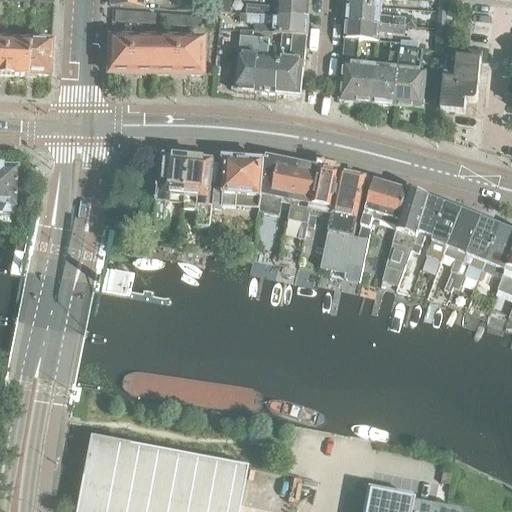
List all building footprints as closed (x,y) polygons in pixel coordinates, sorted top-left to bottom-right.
[(147,0),(163,1),(162,0),(114,0),(114,8),(146,10),(146,0),(147,0)] [(232,0),(223,0),(222,15),(231,15),(232,0)] [(348,0),(348,8),(383,11),(384,2),(409,4),(409,0),(348,0)] [(449,16),(450,0),(440,0),(440,16),(449,16)] [(309,21),(310,4),(277,2),(276,10),(247,7),(246,16),(309,21)] [(20,20),(20,9),(12,8),(12,19),(20,20)] [(383,11),(348,8),(347,25),(406,30),(406,27),(407,20),(382,18),(383,11)] [(28,20),(29,9),(20,9),(20,20),(28,20)] [(36,20),(37,9),(29,9),(28,20),(36,20)] [(44,21),(45,10),(37,9),(36,20),(44,21)] [(136,25),(137,15),(117,13),(116,24),(136,25)] [(156,27),(157,16),(137,15),(136,25),(156,27)] [(181,29),(182,18),(162,16),(162,27),(181,29)] [(308,38),(309,21),(246,16),(246,17),(242,16),(241,25),(275,27),(274,35),(283,36),(308,38)] [(448,33),(449,22),(449,16),(440,16),(439,16),(438,32),(447,33),(448,33)] [(415,28),(416,22),(412,18),(407,17),(407,20),(406,27),(415,28)] [(201,30),(202,19),(182,18),(181,29),(201,30)] [(406,30),(347,25),(345,42),(361,43),(361,42),(380,44),(381,36),(405,38),(406,30)] [(447,33),(438,32),(436,50),(446,51),(447,33)] [(255,94),(259,34),(241,33),(239,55),(237,55),(233,92),(255,94)] [(452,52),(454,34),(448,33),(447,33),(446,51),(452,52)] [(278,97),(282,58),(269,57),(270,41),(266,41),(266,35),(259,34),(255,94),(278,97)] [(302,99),(307,46),(308,38),(283,36),(282,58),(278,97),(302,99)] [(134,76),(135,40),(111,40),(111,76),(134,76)] [(158,41),(135,40),(134,76),(158,77),(158,41)] [(182,41),(158,41),(158,77),(181,77),(182,41)] [(205,42),(182,41),(181,77),(205,78),(205,42)] [(6,42),(4,78),(27,79),(28,43),(6,42)] [(375,106),(378,68),(359,66),(361,43),(345,42),(339,103),(375,106)] [(51,44),(28,43),(27,79),(36,79),(36,78),(49,78),(51,44)] [(389,69),(378,68),(375,106),(396,108),(400,52),(401,52),(402,46),(392,45),(389,69)] [(425,54),(401,52),(400,52),(396,108),(424,111),(428,73),(423,73),(425,54)] [(483,54),(465,52),(456,52),(455,60),(446,59),(442,114),(466,116),(467,104),(474,105),(475,105),(476,105),(477,104),(478,103),(478,102),(478,101),(483,54)] [(186,208),(190,156),(178,156),(175,159),(165,158),(162,188),(159,187),(155,221),(164,222),(166,206),(186,208)] [(190,156),(186,208),(185,212),(199,214),(197,229),(211,231),(213,212),(218,173),(219,165),(214,165),(214,163),(205,162),(204,162),(202,159),(190,156)] [(218,173),(213,212),(222,213),(223,208),(261,212),(262,197),(265,164),(240,162),(240,160),(238,158),(230,158),(228,159),(228,161),(225,161),(225,162),(219,162),(219,165),(218,173)] [(262,197),(261,212),(260,214),(280,219),(283,206),(292,208),(300,167),(266,160),(265,164),(262,197)] [(0,213),(13,215),(14,208),(15,208),(16,197),(23,197),(25,173),(23,173),(23,175),(17,175),(18,170),(18,168),(0,167),(0,213)] [(288,228),(297,229),(295,235),(301,236),(299,247),(304,249),(308,229),(310,230),(312,220),(310,220),(320,171),(300,167),(292,208),(288,228)] [(332,223),(341,176),(320,171),(310,220),(312,220),(310,230),(317,231),(319,220),(332,223)] [(341,176),(332,223),(322,271),(347,277),(355,240),(354,240),(367,181),(341,176)] [(396,237),(409,193),(375,184),(371,198),(362,229),(360,241),(370,243),(372,232),(371,232),(374,221),(384,225),(382,232),(396,237)] [(417,244),(429,201),(409,193),(396,237),(386,274),(383,284),(399,289),(406,272),(412,256),(416,247),(417,244)] [(446,208),(429,201),(417,244),(416,247),(423,249),(427,237),(434,240),(446,208)] [(446,258),(462,214),(446,208),(434,240),(442,244),(427,282),(435,286),(446,258)] [(454,290),(481,222),(462,214),(446,258),(457,263),(445,291),(452,294),(454,290)] [(248,244),(245,260),(254,261),(256,245),(258,219),(245,218),(242,243),(248,244)] [(481,222),(454,290),(460,293),(471,269),(483,274),(501,230),(481,222)] [(511,234),(501,230),(483,274),(503,282),(511,258),(511,234)] [(355,240),(347,277),(346,282),(361,285),(368,254),(370,243),(360,241),(355,240)] [(511,258),(503,282),(499,293),(511,298),(511,258)] [(126,297),(130,276),(114,273),(110,295),(126,298),(126,297)] [(238,511),(247,470),(166,454),(90,440),(76,511),(238,511)] [(454,511),(428,507),(412,504),(413,501),(368,492),(364,511),(454,511)]
